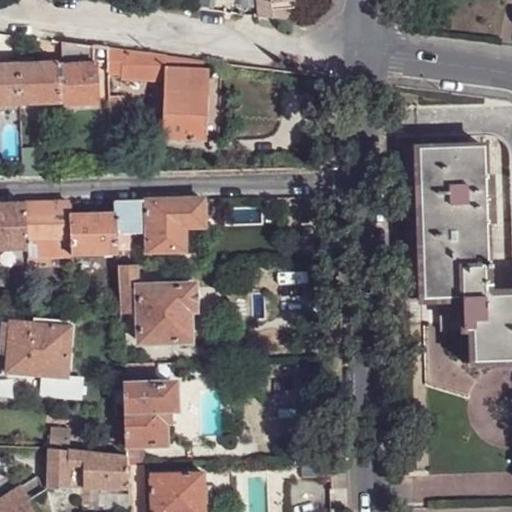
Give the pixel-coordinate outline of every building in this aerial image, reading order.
[(255,0),(256,14),(256,17),(289,21),(288,0),(255,0)] [(107,47),(78,43),(77,46),(76,54),(92,55),(108,54),(107,47)] [(77,46),(64,44),(63,65),(93,64),(92,55),(76,54),(77,46)] [(167,55),(107,47),(108,54),(108,65),(109,75),(118,75),(118,80),(151,82),(152,74),(166,74),(166,67),(167,55)] [(108,54),(92,55),(93,64),(99,64),(99,65),(108,65),(108,54)] [(206,60),(167,55),(166,67),(205,70),(206,60)] [(58,62),(17,63),(19,104),(60,102),(58,62)] [(0,105),(19,104),(17,63),(0,64),(0,105)] [(93,64),(63,65),(65,105),(101,103),(99,65),(99,64),(93,64)] [(206,70),(205,70),(166,67),(166,74),(162,138),(203,139),(205,87),(206,77),(206,70)] [(120,98),(110,98),(112,137),(121,137),(120,98)] [(511,295),(492,296),(489,296),(489,285),(488,265),(486,223),(488,222),(488,220),(488,207),(487,193),(486,179),(487,177),(485,177),(484,146),(419,148),(420,171),(423,172),(424,193),(425,214),(421,214),(422,216),(423,257),(426,257),(427,298),(442,298),(462,297),(464,330),(474,330),(475,357),(511,356),(511,295)] [(39,148),(22,148),(22,177),(40,176),(39,148)] [(494,179),(486,179),(487,193),(495,193),(494,179)] [(425,214),(424,193),(417,194),(418,216),(422,216),(421,214),(425,214)] [(147,201),(148,235),(148,243),(149,252),(186,251),(186,228),(205,227),(203,199),(147,201)] [(142,201),(115,202),(115,214),(118,252),(130,252),(130,235),(143,235),(142,201)] [(70,215),(70,203),(25,204),(26,239),(71,239),(70,215)] [(0,250),(27,250),(26,239),(25,204),(0,204),(0,250)] [(118,252),(115,214),(70,215),(71,239),(72,248),(72,255),(118,255),(118,252)] [(27,250),(72,248),(71,239),(26,239),(27,250)] [(143,265),(119,266),(120,307),(121,312),(121,314),(131,314),(139,314),(138,287),(144,287),(143,265)] [(140,343),(144,343),(190,341),(189,311),(195,310),(194,285),(144,287),(138,287),(139,314),(140,343)] [(462,297),(442,298),(443,323),(446,323),(446,331),(464,330),(462,297)] [(50,306),(62,307),(63,298),(51,298),(50,306)] [(121,314),(123,351),(133,350),(131,314),(121,314)] [(36,318),(36,325),(62,327),(62,320),(36,318)] [(0,340),(0,353),(0,354),(8,355),(10,323),(1,322),(0,340)] [(10,323),(8,355),(7,370),(7,372),(67,377),(71,327),(62,327),(36,325),(10,323)] [(124,365),(134,365),(134,352),(134,350),(133,350),(123,351),(124,365)] [(134,365),(144,364),(144,351),(134,352),(134,365)] [(125,408),(126,418),(127,445),(165,445),(164,423),(169,422),(169,410),(176,409),(175,384),(156,384),(155,364),(144,364),(134,365),(124,365),(124,380),(124,385),(124,389),(125,408)] [(115,408),(125,408),(124,389),(113,390),(115,408)] [(65,413),(40,411),(39,426),(64,428),(65,413)] [(52,429),(50,448),(69,451),(70,430),(52,429)] [(332,459),(331,431),(295,432),(296,461),(302,461),(332,459)] [(69,451),(50,448),(49,488),(68,488),(69,455),(69,451)] [(143,450),(126,450),(126,457),(127,466),(143,465),(143,450)] [(127,466),(126,457),(69,451),(69,455),(83,455),(83,488),(129,488),(127,466)] [(83,455),(69,455),(68,488),(83,488),(83,455)] [(333,477),(332,459),(302,461),(303,478),(333,477)] [(145,511),(143,465),(127,466),(129,488),(132,511),(145,511)] [(204,511),(203,473),(151,475),(152,511),(204,511)] [(39,476),(22,486),(31,500),(44,492),(39,476)] [(38,511),(31,500),(22,486),(0,501),(0,511),(38,511)]
